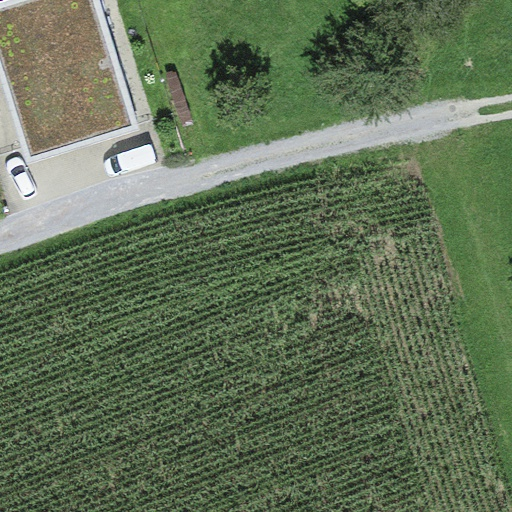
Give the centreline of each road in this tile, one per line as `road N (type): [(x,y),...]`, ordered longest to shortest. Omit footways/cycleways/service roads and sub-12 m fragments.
road 1 (track): [(138,189),(511,105)]
road 2 (residential): [(0,241),(138,189)]
